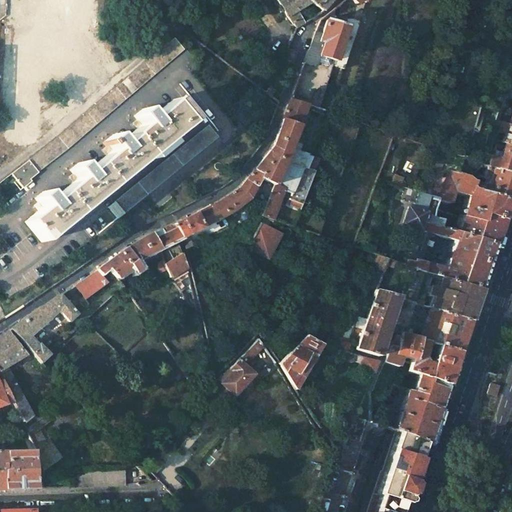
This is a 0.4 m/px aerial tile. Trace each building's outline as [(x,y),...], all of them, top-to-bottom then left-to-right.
[(276,0),(295,29),(303,23),(296,11),(310,2),(322,11),(331,0),(276,0)] [(73,43),(73,22),(32,21),(32,17),(12,16),(11,58),(7,58),(6,79),(68,81),(69,43),(73,43)] [(330,59),(334,61),(346,26),(326,19),(325,20),(320,34),(314,32),(303,62),(315,66),(316,62),(328,65),(330,59)] [(59,137),(11,174),(22,189),(30,183),(28,180),(68,148),(183,50),(183,49),(173,38),(59,137)] [(264,81),(259,88),(270,96),(275,89),(264,81)] [(5,141),(34,141),(34,90),(5,89),(5,141)] [(195,213),(173,224),(180,238),(187,235),(228,214),(249,199),(260,178),(273,184),(262,212),(260,216),(272,220),(272,219),(283,191),(290,194),(286,204),(299,209),(314,171),(306,168),(309,159),(310,157),(309,156),(307,155),(308,154),(299,150),(301,145),(295,143),(292,150),(289,149),(305,109),(307,104),(290,99),(272,147),(245,180),(239,187),(220,200),(195,213)] [(24,222),(41,242),(186,124),(169,102),(150,118),(142,109),(134,116),(141,125),(129,135),(129,136),(120,143),(113,134),(104,141),(112,150),(85,172),(78,163),(69,169),(77,179),(50,200),(43,191),(34,198),(42,207),(24,222)] [(492,156),(488,166),(496,169),(511,174),(511,127),(507,126),(501,124),(498,123),(494,131),(497,132),(504,134),(501,143),(504,144),(503,147),(502,153),(494,150),(492,156)] [(207,125),(106,208),(115,219),(217,137),(207,125)] [(473,181),(470,188),(507,200),(508,196),(509,194),(511,184),(511,174),(496,169),(488,166),(486,165),(485,168),(482,178),(488,181),(487,186),(473,181)] [(432,189),(429,196),(438,198),(446,201),(457,205),(464,208),(500,220),(507,200),(470,188),(473,181),(475,175),(472,174),(471,179),(470,178),(469,177),(467,176),(466,175),(464,174),(462,173),(461,173),(460,173),(457,173),(456,172),(447,170),(441,184),(437,190),(432,189)] [(408,207),(402,224),(405,226),(417,229),(429,196),(417,191),(411,208),(408,207)] [(427,217),(426,223),(443,229),(445,224),(450,226),(457,205),(446,201),(439,220),(431,217),(431,218),(427,217)] [(464,208),(455,233),(492,244),(496,232),(500,220),(464,208)] [(261,223),(248,247),(267,258),(280,233),(261,223)] [(280,223),(278,230),(282,231),(289,234),(292,227),(280,223)] [(406,260),(404,265),(414,269),(422,272),(430,274),(438,277),(477,289),(485,264),(487,258),(492,244),(455,233),(443,229),(426,223),(424,223),(422,230),(424,231),(427,232),(431,233),(435,235),(439,236),(442,237),(452,240),(443,268),(433,265),(430,264),(427,263),(423,262),(421,262),(413,259),(412,262),(407,261),(406,260)] [(158,249),(180,238),(173,224),(151,233),(158,249)] [(126,248),(95,270),(101,276),(108,269),(116,279),(130,268),(133,273),(140,269),(138,267),(139,267),(140,266),(138,263),(136,260),(158,249),(151,233),(142,238),(127,247),(126,248)] [(178,244),(160,253),(163,260),(164,264),(181,253),(178,244)] [(415,245),(412,255),(429,260),(432,250),(415,245)] [(170,277),(186,268),(181,253),(164,264),(167,269),(170,277)] [(375,254),(369,266),(386,274),(392,261),(375,254)] [(159,273),(167,269),(164,264),(163,260),(155,265),(159,273)] [(181,279),(188,275),(186,268),(170,277),(180,292),(187,287),(181,279)] [(79,293),(101,276),(95,270),(72,286),(79,293)] [(422,272),(412,303),(420,306),(430,274),(422,272)] [(432,297),(428,308),(466,321),(470,309),(477,289),(438,277),(435,287),(429,285),(425,295),(432,297)] [(374,290),(354,349),(375,356),(387,322),(394,301),(401,303),(402,300),(395,297),(375,290),(374,290)] [(76,314),(59,295),(13,328),(21,340),(35,357),(39,363),(40,362),(48,355),(38,344),(37,345),(29,336),(58,310),(67,322),(76,314)] [(401,303),(393,322),(402,325),(410,307),(412,303),(402,300),(401,303)] [(418,339),(456,351),(459,342),(461,337),(466,321),(428,308),(423,325),(422,328),(418,339)] [(312,330),(305,336),(310,339),(316,333),(313,331),(312,330)] [(13,342),(7,332),(0,335),(0,368),(24,354),(13,342)] [(382,359),(381,362),(395,367),(399,355),(409,358),(415,338),(411,336),(405,335),(401,333),(399,333),(398,332),(396,337),(393,336),(387,345),(382,359)] [(305,336),(278,363),(295,390),(321,345),(310,339),(305,336)] [(409,358),(406,370),(408,371),(417,374),(445,384),(451,366),(456,351),(418,339),(415,338),(409,358)] [(257,339),(237,360),(253,374),(256,376),(271,359),(257,339)] [(356,356),(354,362),(361,365),(359,369),(370,372),(375,361),(372,361),(356,356)] [(253,374),(237,360),(229,369),(217,379),(220,384),(233,396),(253,374)] [(7,369),(0,372),(0,376),(2,380),(11,400),(21,422),(30,416),(7,369)] [(407,390),(404,397),(437,409),(441,395),(445,384),(417,374),(411,391),(407,390)] [(0,380),(0,404),(11,400),(2,380),(0,380)] [(497,385),(488,382),(485,392),(494,394),(497,385)] [(404,397),(394,428),(398,430),(424,441),(425,442),(431,424),(437,409),(404,397)] [(45,414),(24,429),(28,438),(34,450),(42,469),(59,458),(42,428),(41,426),(49,421),(45,414)] [(398,430),(369,511),(391,511),(389,511),(394,498),(403,501),(406,501),(413,479),(415,474),(412,474),(414,469),(416,469),(420,457),(418,456),(424,441),(398,430)] [(0,451),(0,489),(32,489),(31,451),(31,450),(29,450),(3,451),(0,451)] [(164,465),(154,455),(144,466),(153,476),(164,465)] [(107,470),(90,471),(72,472),(73,487),(90,487),(107,486),(125,486),(124,470),(107,470)] [(389,511),(391,511),(399,511),(403,501),(394,498),(389,511)] [(345,511),(348,502),(339,500),(335,511),(345,511)]
